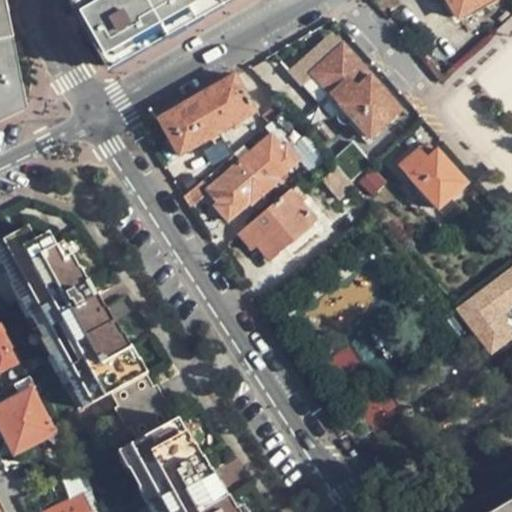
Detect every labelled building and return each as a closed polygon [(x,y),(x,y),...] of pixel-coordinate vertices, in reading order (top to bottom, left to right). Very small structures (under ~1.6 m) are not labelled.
[(89,0),(81,5),(113,62),(221,0),(89,0)] [(488,0),(448,0),(458,17),(488,0)] [(0,110),(15,103),(0,25),(0,110)] [(311,74),(331,96),(370,138),(370,139),(402,110),(344,45),(311,74)] [(235,75),(158,118),(179,156),(256,112),(235,75)] [(366,141),(370,138),(331,96),(328,99),(339,112),(337,114),(337,115),(340,121),(342,123),(348,125),(350,123),(366,141)] [(263,117),(268,123),(273,119),(284,110),(286,108),(281,102),(263,117)] [(284,110),(273,119),(294,145),(305,135),(284,110)] [(271,134),(239,161),(266,193),(280,181),(278,179),(300,160),(287,144),(283,147),(271,134)] [(353,142),(332,160),(351,181),(372,163),(353,142)] [(427,157),(420,150),(418,148),(416,150),(411,144),(394,160),(438,209),(468,183),(437,149),(434,151),(427,157)] [(427,144),(420,150),(427,157),(434,151),(427,144)] [(252,205),(266,193),(239,161),(209,188),(203,181),(184,197),(190,207),(208,192),(217,203),(214,206),(228,221),(249,203),(252,205)] [(354,186),(337,167),(322,179),(340,199),(354,186)] [(291,190),(275,203),(239,234),(252,250),(257,245),(270,260),(316,220),(291,190)] [(111,395),(147,375),(149,374),(133,347),(131,348),(123,333),(122,333),(115,320),(114,320),(100,295),(98,296),(90,280),(88,281),(72,255),(71,256),(63,243),(57,246),(49,232),(36,240),(29,227),(0,240),(0,265),(3,264),(12,283),(11,284),(20,302),(22,301),(31,318),(33,317),(44,338),(40,339),(49,355),(52,353),(62,371),(65,370),(73,384),(71,385),(84,410),(111,395)] [(511,267),(457,307),(459,308),(476,332),(511,305),(511,267)] [(0,326),(0,371),(19,361),(0,326)] [(154,387),(147,375),(111,395),(118,407),(115,409),(127,430),(129,428),(137,442),(172,422),(166,409),(170,407),(157,385),(154,387)] [(39,392),(31,377),(14,386),(20,398),(0,409),(0,425),(14,453),(53,433),(34,395),(39,392)] [(172,422),(137,442),(132,445),(168,511),(239,511),(238,508),(236,509),(212,470),(211,468),(203,454),(201,456),(186,431),(185,431),(177,419),(172,422)] [(51,511),(104,511),(93,491),(51,511)]
